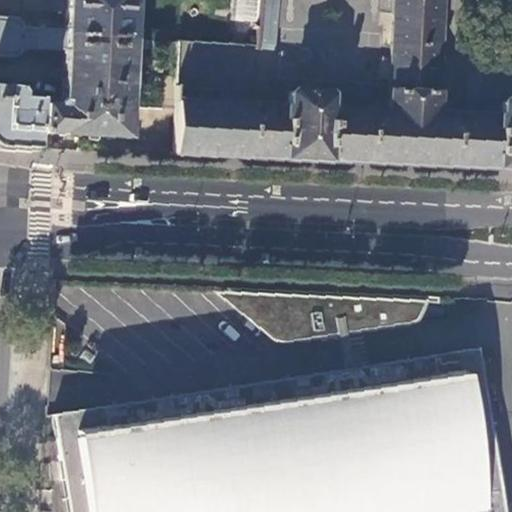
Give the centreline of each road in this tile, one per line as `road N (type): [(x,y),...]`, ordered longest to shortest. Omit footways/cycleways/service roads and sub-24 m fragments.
road 1 (primary): [(4,241),(511,254)]
road 2 (primary): [(511,215),(234,201)]
road 3 (primary): [(234,201),(0,217)]
road 4 (primary): [(234,201),(0,190)]
